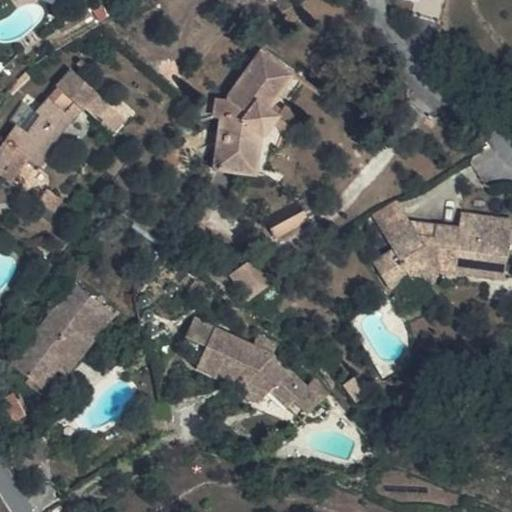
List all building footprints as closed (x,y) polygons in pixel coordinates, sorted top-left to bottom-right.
[(287,172),(294,160),(283,153),(290,143),(311,110),(278,93),(250,137),(250,149),(251,164),(242,164),(243,214),(282,214),(283,174),(285,171),(287,172)] [(25,175),(22,179),(45,200),(48,197),(55,204),(105,151),(125,168),(145,147),(94,100),(53,144),(62,153),(46,170),(42,166),(28,178),(25,175)] [(294,160),(302,150),(290,143),(283,153),(294,160)] [(302,150),(313,157),(317,150),(305,144),(302,150)] [(239,163),(242,164),(251,164),(250,149),(238,149),(239,163)] [(302,150),(294,160),(307,167),(313,157),(302,150)] [(29,218),(45,200),(22,179),(5,197),(29,218)] [(123,246),(126,241),(121,225),(120,223),(109,237),(123,246)] [(421,249),(423,248),(408,223),(384,240),(399,263),(421,249)] [(126,241),(132,232),(121,225),(126,241)] [(281,242),(291,264),(328,248),(317,226),(281,242)] [(62,227),(51,240),(63,252),(75,239),(62,227)] [(421,249),(399,263),(397,264),(407,279),(387,292),(404,318),(426,304),(431,312),(454,297),(511,298),(511,238),(470,237),(470,251),(446,249),(445,265),(431,264),(421,249)] [(423,248),(421,249),(431,264),(445,265),(446,249),(423,248)] [(261,325),(288,306),(271,279),(243,299),(261,325)] [(459,306),(454,297),(431,312),(426,304),(404,318),(416,334),(459,306)] [(70,394),(79,401),(86,406),(133,344),(92,313),(29,395),(53,414),(70,394)] [(334,429),(319,415),(282,384),(287,375),(267,365),(262,373),(211,346),(200,364),(220,375),(208,397),(232,410),(235,403),(259,417),(259,424),(262,429),(267,431),(273,430),(278,427),(283,422),(302,438),(309,430),(323,442),(334,429)] [(163,393),(156,383),(147,389),(154,399),(163,393)] [(70,394),(53,414),(62,420),(79,401),(70,394)] [(319,415),(334,429),(339,422),(325,410),(319,415)] [(189,422),(181,426),(189,454),(199,449),(189,422)] [(178,461),(189,454),(181,426),(167,435),(178,461)] [(309,430),(302,438),(317,450),(323,442),(309,430)]
